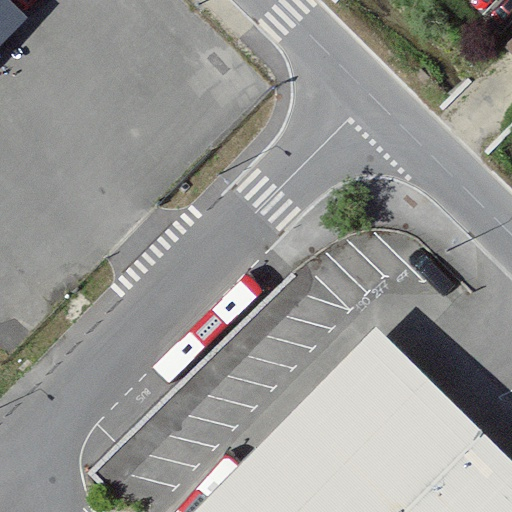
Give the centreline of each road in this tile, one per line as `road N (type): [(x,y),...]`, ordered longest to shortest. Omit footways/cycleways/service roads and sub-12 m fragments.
road 1 (unclassified): [(372,95),(0,462)]
road 2 (unclassified): [(511,231),(372,95)]
road 3 (unclassified): [(372,95),(276,0)]
